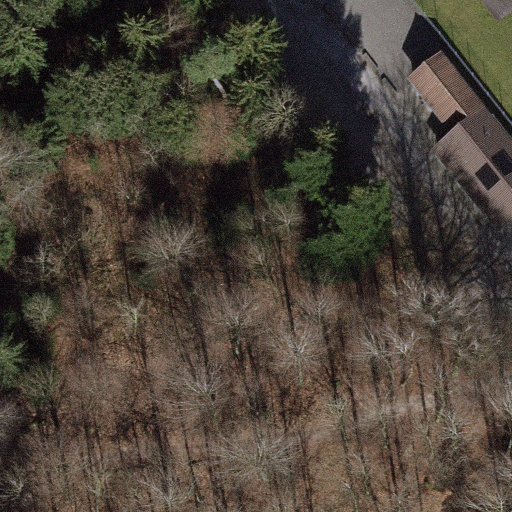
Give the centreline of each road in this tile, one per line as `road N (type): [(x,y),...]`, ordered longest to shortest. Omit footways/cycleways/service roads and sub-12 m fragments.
road 1 (track): [(511,392),(336,440),(155,511)]
road 2 (track): [(284,0),(511,249)]
